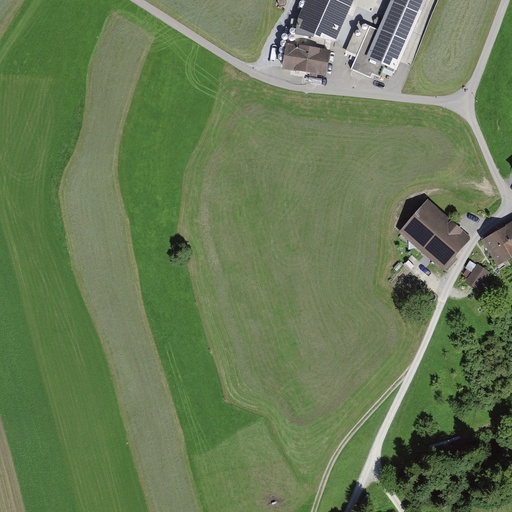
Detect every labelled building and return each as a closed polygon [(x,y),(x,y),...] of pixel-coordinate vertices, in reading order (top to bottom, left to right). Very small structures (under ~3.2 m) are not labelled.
[(335,45),(354,0),(311,0),(301,23),(293,22),(284,73),(326,80),(332,50),(335,45)] [(371,79),(373,75),(381,79),(384,70),(394,74),(395,72),(397,73),(428,0),(392,0),(379,31),(359,23),(346,53),(357,57),(351,71),(371,79)] [(428,200),(401,230),(443,267),(469,237),(428,200)] [(500,261),(511,254),(511,222),(486,238),(500,261)] [(480,264),(468,281),(478,288),(490,271),(480,264)]
